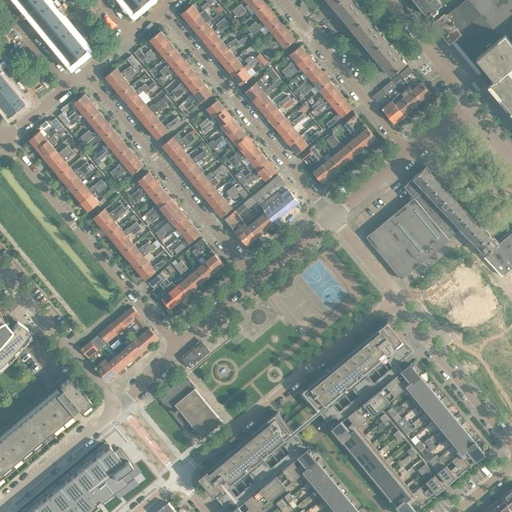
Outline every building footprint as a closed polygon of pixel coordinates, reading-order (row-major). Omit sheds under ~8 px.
[(44,0),(17,0),(20,3),(22,1),(30,12),(44,0)] [(51,37),(66,24),(46,0),(44,0),(30,12),(39,22),(37,24),(41,28),(43,26),(51,37)] [(140,7),(148,0),(123,0),(124,1),(125,0),(126,0),(135,11),(138,9),(140,7)] [(266,3),(263,0),(251,0),(248,3),(255,12),(266,3)] [(344,19),(352,28),(367,16),(354,0),(339,0),(333,5),(341,15),(340,15),(343,19),(344,19)] [(428,15),(442,3),(438,0),(415,0),(417,1),(415,2),(418,6),(420,5),(428,15)] [(511,0),(464,0),(446,15),(444,13),(432,23),(434,25),(433,25),(434,26),(435,25),(449,42),(450,41),(452,43),(452,42),(451,41),(454,39),(490,83),(488,85),(488,84),(487,85),(511,114),(511,0)] [(273,12),(266,3),(255,12),(262,21),(273,12)] [(192,4),(181,13),(188,22),(199,13),(192,4)] [(233,10),(236,13),(243,7),(241,4),(236,7),(233,10)] [(238,16),(246,10),(243,7),(236,13),(238,16)] [(196,31),(207,22),(203,18),(208,14),(204,9),(199,13),(188,22),(196,31)] [(274,13),(273,12),(262,21),(258,25),(261,28),(261,29),(266,25),(270,30),(280,21),(274,13)] [(363,42),(372,52),(387,39),(367,16),(352,28),(360,38),(359,39),(363,42)] [(219,27),(226,21),(224,18),(216,24),(219,27)] [(226,21),(219,27),(221,30),(229,24),(226,21)] [(250,31),(258,25),(255,21),(248,28),(250,31)] [(270,30),(277,38),(288,30),(280,21),(270,30)] [(203,40),(214,31),(207,22),(196,31),(203,40)] [(88,50),(66,24),(51,37),(60,47),(58,49),(62,53),(64,52),(73,63),(75,60),(75,61),(77,59),(88,50)] [(250,31),(253,34),(261,28),(258,25),(250,31)] [(219,27),(214,31),(203,40),(211,49),(221,40),(217,35),(222,31),(221,30),(219,27)] [(149,39),(157,48),(168,39),(160,30),(149,39)] [(285,48),(295,39),(288,30),(277,38),(273,42),(275,46),(276,46),(281,43),(285,48)] [(242,37),(238,41),(233,45),(236,48),(245,41),(242,37)] [(175,48),(168,39),(157,48),(164,57),(175,48)] [(265,49),(273,42),(270,39),(263,45),(265,49)] [(406,63),(387,39),(372,52),(379,61),(379,62),(382,66),(383,65),(391,75),(406,63)] [(222,40),(221,40),(211,49),(218,58),(229,49),(233,45),(231,42),(230,41),(226,45),(222,40)] [(265,49),(268,52),(275,46),(273,42),(265,49)] [(297,63),(308,54),(300,45),(290,54),(294,59),(289,63),(290,64),(290,63),(293,67),(297,63)] [(146,57),(138,48),(134,52),(141,61),(146,57)] [(182,57),(175,48),(164,57),(169,62),(164,66),(165,67),(167,70),(172,66),(182,57)] [(236,58),(229,49),(218,58),(225,67),(236,58)] [(147,62),(155,55),(152,52),(147,56),(146,57),(144,59),(147,62)] [(134,67),(139,63),(131,54),(127,58),(134,67)] [(258,61),(263,66),(267,62),(259,54),(255,57),(258,61)] [(315,63),(308,54),(297,63),(304,72),(315,63)] [(179,75),(190,66),(182,57),(172,66),(179,75)] [(248,63),(251,67),(258,61),(255,57),(253,59),(248,63)] [(241,63),(236,58),(225,67),(233,75),(243,67),(241,63)] [(240,84),(251,76),(247,70),(251,67),(248,63),(243,67),(233,75),(240,84)] [(290,63),(282,70),(285,74),(293,67),(290,63)] [(320,69),(315,63),(304,72),(300,75),(304,81),(297,87),(293,90),(296,94),(300,91),(312,80),(323,72),(320,69)] [(197,75),(190,66),(179,75),(186,84),(197,75)] [(413,71),(409,66),(399,73),(403,78),(413,71)] [(105,76),(113,85),(123,76),(116,67),(105,76)] [(295,70),(293,67),(285,74),(287,77),(295,70)] [(268,72),(276,81),(280,77),(272,69),(268,72)] [(330,80),(323,72),(312,80),(300,91),(303,95),(315,85),(319,89),(330,80)] [(186,84),(194,93),(205,84),(197,75),(186,84)] [(10,114),(25,102),(4,76),(0,79),(0,104),(1,103),(10,114)] [(131,85),(123,76),(113,85),(120,94),(131,85)] [(260,109),(271,100),(267,95),(272,92),(270,90),(282,81),(280,77),(276,81),(263,91),(253,100),(260,109)] [(330,80),(319,89),(323,94),(318,98),(319,99),(322,102),(327,98),(337,89),(335,86),(330,80)] [(395,86),(393,84),(391,81),(382,88),(386,93),(395,86)] [(413,82),(409,85),(421,99),(430,92),(421,81),(416,85),(413,82)] [(256,82),(245,91),(253,100),(263,91),(256,82)] [(189,112),(212,93),(205,84),(194,93),(197,97),(193,101),(194,102),(186,109),(189,112)] [(127,103),(138,94),(131,85),(120,94),(127,103)] [(401,92),(412,107),(421,99),(409,85),(401,92)] [(372,96),(376,101),(386,93),(382,88),(372,96)] [(334,107),(345,98),(337,89),(327,98),(322,102),(325,106),(330,102),(334,107)] [(127,103),(135,112),(145,103),(150,99),(146,94),(143,90),(138,94),(127,103)] [(404,114),(412,107),(401,92),(392,100),(404,114)] [(81,111),(92,102),(84,93),(77,99),(74,102),(78,107),(73,111),(74,112),(67,117),(70,120),(70,121),(77,115),(81,111)] [(154,104),(149,108),(145,103),(135,112),(142,121),(153,112),(157,108),(162,104),(165,101),(168,99),(165,95),(154,104)] [(288,95),(280,102),(283,105),(291,98),(288,95)] [(285,108),(297,99),(294,95),(291,98),(283,105),(285,108)] [(337,120),(352,107),(345,98),(334,107),(338,112),(333,116),(334,117),(337,120)] [(206,108),(214,117),(225,108),(217,99),(206,108)] [(319,99),(311,106),(314,109),(322,102),(319,99)] [(267,118),(278,109),(271,100),(260,109),(267,118)] [(406,116),(404,114),(392,100),(383,107),(381,108),(383,109),(394,122),(400,117),(402,119),(405,116),(405,117),(406,116)] [(165,101),(162,104),(157,108),(160,111),(168,105),(165,101)] [(99,111),(92,102),(81,111),(88,120),(99,111)] [(325,106),(322,102),(314,109),(317,112),(325,106)] [(232,117),(225,108),(214,117),(221,126),(232,117)] [(285,117),(278,109),(267,118),(275,126),(285,117)] [(70,120),(63,111),(58,115),(65,124),(69,122),(70,121),(70,120)] [(88,120),(96,129),(106,120),(99,111),(88,120)] [(352,121),(357,116),(354,111),(345,119),(348,122),(351,126),(354,123),(352,121)] [(142,121),(149,130),(160,121),(153,112),(142,121)] [(295,119),(298,122),(306,116),(303,113),(295,119)] [(77,115),(70,121),(69,122),(71,125),(79,118),(77,115)] [(169,123),(172,126),(180,119),(177,116),(169,123)] [(297,123),(300,126),(308,119),(306,116),(298,122),(297,123)] [(51,121),(58,130),(63,126),(55,117),(51,121)] [(239,126),(232,117),(221,126),(229,135),(239,126)] [(293,126),(286,118),(285,117),(275,126),(282,135),(293,126)] [(334,117),(326,123),(329,127),(337,120),(334,117)] [(206,118),(199,124),(201,127),(209,121),(206,118)] [(106,120),(96,129),(103,138),(114,129),(106,120)] [(306,127),(308,129),(316,122),(314,120),(306,127)] [(160,121),(149,130),(157,139),(168,130),(160,121)] [(212,124),(209,121),(201,127),(204,130),(212,124)] [(355,131),(351,126),(348,122),(345,125),(351,133),(351,134),(354,137),(349,141),(358,152),(367,145),(358,134),(355,131)] [(358,134),(367,145),(370,142),(371,144),(376,140),(375,138),(376,137),(364,123),(355,131),(358,134)] [(56,132),(59,135),(65,130),(63,126),(58,130),(56,132)] [(236,144),(247,135),(239,126),(229,135),(236,144)] [(300,135),(293,126),(282,135),(289,144),(300,135)] [(40,130),(29,139),(36,148),(47,139),(53,134),(57,131),(54,128),(49,132),(44,136),(40,130)] [(106,151),(110,147),(121,138),(114,129),(103,138),(107,143),(102,147),(103,148),(106,151)] [(196,132),(194,129),(182,138),(185,141),(192,135),(196,132)] [(81,136),(84,139),(91,133),(89,130),(81,136)] [(309,137),(312,141),(320,134),(317,131),(309,137)] [(84,139),(86,142),(94,136),(91,133),(84,139)] [(36,148),(44,157),(54,148),(51,144),(57,139),(53,134),(47,139),(36,148)] [(333,134),(330,137),(336,144),(339,142),(333,134)] [(187,144),(195,138),(192,135),(185,141),(187,144)] [(254,144),(247,135),(236,144),(243,153),(254,144)] [(297,153),(308,144),(300,135),(289,144),(297,153)] [(162,145),(169,154),(180,145),(185,141),(182,138),(182,137),(177,141),(173,136),(162,145)] [(224,139),(221,136),(213,142),(212,140),(208,143),(213,148),(216,145),(224,139)] [(336,144),(330,137),(327,139),(333,147),(336,144)] [(114,151),(118,156),(129,147),(121,138),(110,147),(106,151),(98,157),(95,160),(98,165),(101,162),(100,161),(108,154),(109,155),(114,151)] [(226,142),(224,139),(216,145),(219,148),(226,142)] [(349,141),(340,149),(349,160),(358,152),(349,141)] [(251,161),(261,152),(254,144),(243,153),(251,161)] [(188,154),(180,145),(169,154),(177,163),(188,154)] [(59,154),(54,148),(44,157),(51,166),(62,157),(67,153),(71,149),(69,146),(64,150),(59,154)] [(121,168),(125,165),(136,156),(129,147),(118,156),(122,161),(117,165),(118,165),(110,171),(113,175),(121,168)] [(103,148),(92,158),(95,160),(98,157),(106,151),(103,148)] [(313,158),(316,156),(312,151),(309,148),(300,156),(304,160),(310,155),(313,158)] [(205,149),(197,156),(199,159),(201,158),(207,153),(205,149)] [(319,159),(322,157),(315,149),(312,151),(316,156),(319,159)] [(349,160),(340,149),(331,156),(340,167),(349,160)] [(269,161),(261,152),(251,161),(255,166),(250,170),(251,171),(253,174),(258,170),(269,161)] [(204,161),(210,156),(207,153),(201,158),(204,161)] [(236,153),(228,160),(231,163),(239,156),(236,153)] [(192,159),(188,154),(177,163),(184,172),(195,163),(199,159),(197,156),(196,155),(192,159)] [(143,165),(136,156),(125,165),(121,168),(113,175),(116,178),(123,172),(124,173),(129,169),(133,174),(143,165)] [(241,160),(239,156),(231,163),(234,166),(241,160)] [(331,156),(322,164),(331,174),(340,167),(331,156)] [(69,166),(62,157),(51,166),(58,175),(69,166)] [(199,159),(195,163),(184,172),(191,181),(202,172),(203,171),(200,166),(205,162),(204,161),(201,158),(199,159)] [(87,161),(79,168),(81,171),(86,167),(89,165),(87,161)] [(276,170),(269,161),(258,170),(253,174),(252,175),(255,178),(256,179),(261,174),(265,179),(276,170)] [(319,166),(313,171),(322,182),(323,181),(324,183),(329,179),(328,177),(331,174),(322,164),(320,161),(317,163),(319,166)] [(206,176),(202,172),(191,181),(199,189),(222,170),(226,167),(223,164),(211,174),(210,172),(206,176)] [(66,184),(77,175),(69,166),(58,175),(66,184)] [(458,229),(484,256),(498,243),(480,225),(472,216),(425,166),(418,172),(404,186),(413,197),(366,236),(401,278),(449,239),(458,229)] [(226,167),(222,170),(199,189),(206,198),(217,189),(213,185),(218,181),(217,180),(225,174),(228,171),(226,167)] [(148,171),(138,180),(142,185),(145,189),(156,180),(148,171)] [(253,174),(251,171),(243,178),(246,181),(253,174)] [(84,184),(77,175),(66,184),(73,193),(84,184)] [(252,175),(246,181),(249,184),(255,178),(252,175)] [(277,175),(270,181),(273,185),(278,191),(292,207),(299,201),(297,198),(298,197),(294,193),(293,194),(290,190),(290,191),(285,185),(277,175)] [(101,179),(93,185),(96,189),(104,182),(101,179)] [(140,193),(133,199),(135,203),(143,196),(143,197),(148,193),(153,198),(163,189),(156,180),(145,189),(140,193)] [(106,185),(104,182),(96,189),(99,192),(106,185)] [(81,202),(91,193),(84,184),(73,193),(81,202)] [(234,185),(226,192),(229,195),(237,188),(234,185)] [(239,191),(237,188),(229,195),(231,198),(239,191)] [(96,189),(91,193),(81,202),(88,211),(99,202),(94,196),(99,192),(96,189)] [(163,189),(153,198),(157,203),(160,207),(171,198),(163,189)] [(206,198),(214,207),(224,198),(217,189),(206,198)] [(138,190),(130,196),(133,199),(140,193),(138,190)] [(278,191),(269,198),(283,214),(292,207),(278,191)] [(249,207),(256,201),(252,196),(245,201),(249,207)] [(0,197),(0,230),(69,314),(86,301),(0,197)] [(156,210),(147,217),(151,222),(164,212),(167,216),(178,207),(171,198),(160,207),(156,210)] [(232,207),(224,198),(214,207),(221,216),(232,207)] [(261,206),(265,211),(274,222),(283,214),(269,198),(261,206)] [(238,213),(246,206),(243,203),(235,210),(238,213)] [(114,210),(116,213),(124,207),(121,204),(114,210)] [(119,217),(127,210),(124,207),(116,213),(119,217)] [(153,207),(145,214),(147,217),(156,210),(153,207)] [(171,220),(161,228),(165,233),(169,229),(175,224),(185,215),(178,207),(167,216),(171,220)] [(104,208),(93,217),(101,226),(111,217),(104,208)] [(253,242),(252,240),(257,237),(248,226),(246,223),(238,213),(235,210),(225,218),(235,230),(242,239),(246,243),(247,245),(248,244),(249,245),(253,242)] [(274,222),(265,211),(256,218),(265,229),(274,222)] [(101,226),(108,235),(119,226),(115,221),(119,217),(116,213),(111,217),(101,226)] [(185,215),(175,224),(178,228),(182,233),(193,224),(185,215)] [(257,236),(265,229),(256,218),(254,216),(246,223),(248,226),(257,237),(257,236)] [(138,225),(136,222),(128,228),(131,231),(138,225)] [(193,224),(182,233),(190,242),(200,233),(193,224)] [(141,228),(138,225),(131,231),(133,234),(141,228)] [(116,244),(126,235),(119,226),(108,235),(116,244)] [(165,233),(162,235),(164,238),(172,232),(169,229),(165,233)] [(511,231),(498,243),(484,256),(502,275),(511,266),(511,231)] [(133,244),(126,235),(116,244),(123,253),(133,244)] [(197,250),(206,242),(202,237),(193,245),(197,250)] [(153,242),(150,244),(145,249),(148,252),(156,246),(153,242)] [(130,261),(141,253),(133,244),(123,253),(130,261)] [(181,244),(174,250),(176,254),(184,247),(181,244)] [(202,256),(198,251),(196,248),(192,251),(199,259),(202,256)] [(203,257),(206,260),(215,271),(224,264),(215,253),(212,249),(203,257)] [(148,261),(141,253),(130,261),(137,270),(148,261)] [(215,271),(206,260),(197,268),(206,279),(215,271)] [(145,279),(156,270),(148,261),(137,270),(145,279)] [(181,261),(178,263),(184,271),(188,268),(181,261)] [(175,266),(181,273),(184,271),(178,263),(175,266)] [(197,268),(188,275),(197,286),(206,279),(197,268)] [(184,278),(179,283),(188,293),(197,286),(188,275),(184,271),(181,273),(181,274),(184,278)] [(161,279),(157,274),(148,282),(152,286),(161,279)] [(179,301),(188,293),(179,283),(175,286),(171,281),(169,282),(166,278),(163,280),(166,285),(170,290),(179,301)] [(161,298),(170,308),(179,301),(170,290),(161,298)] [(117,318),(125,327),(134,320),(144,332),(135,339),(144,350),(159,337),(156,334),(157,334),(154,329),(153,330),(150,327),(149,327),(139,315),(140,315),(132,305),(117,318)] [(0,364),(1,364),(5,360),(9,356),(12,352),(16,348),(18,350),(19,350),(23,345),(26,341),(29,336),(31,335),(30,334),(30,335),(27,333),(30,329),(29,329),(27,328),(16,321),(13,318),(7,326),(4,322),(4,321),(0,312),(0,364)] [(108,325),(116,335),(125,327),(117,318),(108,325)] [(302,390),(302,391),(302,392),(303,392),(309,399),(308,399),(308,400),(309,399),(318,410),(326,403),(320,395),(381,344),(383,347),(384,346),(382,345),(385,343),(390,349),(403,339),(395,328),(395,327),(394,328),(388,321),(389,320),(388,321),(388,320),(387,320),(387,321),(380,327),(379,326),(380,327),(379,327),(381,329),(374,335),(372,333),(372,332),(371,333),(372,334),(365,340),(364,339),(364,340),(357,346),(356,345),(356,346),(349,352),(348,352),(349,353),(341,359),(341,358),(340,358),(341,359),(334,365),(333,364),(333,365),(333,366),(326,371),(325,371),(326,372),(318,378),(318,377),(317,377),(318,378),(311,384),(310,383),(310,384),(310,385),(303,391),(302,390)] [(108,325),(99,333),(107,342),(116,335),(108,325)] [(90,340),(98,349),(107,342),(99,333),(90,340)] [(144,350),(135,339),(126,347),(135,357),(144,350)] [(108,361),(105,357),(105,358),(98,349),(90,340),(82,347),(80,348),(81,349),(82,349),(89,358),(95,365),(96,367),(97,367),(107,380),(109,379),(110,380),(114,377),(113,376),(117,372),(108,361)] [(202,341),(198,345),(205,354),(210,351),(202,341)] [(205,354),(198,345),(182,358),(185,363),(190,367),(205,354)] [(135,357),(126,347),(117,354),(126,365),(135,357)] [(126,365),(117,354),(108,361),(117,372),(126,365)] [(410,363),(395,376),(405,387),(421,374),(420,374),(413,366),(413,365),(412,366),(410,363)] [(421,374),(405,387),(404,388),(405,388),(411,396),(428,382),(427,382),(427,383),(420,375),(421,374)] [(170,387),(159,397),(185,429),(192,423),(203,437),(222,421),(195,388),(196,387),(185,375),(174,384),(175,385),(171,388),(170,387)] [(0,477),(3,475),(1,472),(72,413),(72,412),(77,408),(80,411),(91,402),(69,376),(58,385),(61,389),(56,393),(55,392),(0,438),(0,477)] [(395,376),(372,395),(381,407),(405,388),(404,388),(405,387),(395,376)] [(427,383),(428,383),(428,382),(411,396),(418,404),(435,391),(434,391),(427,383)] [(435,391),(418,404),(425,413),(441,399),(440,399),(434,392),(435,391)] [(358,427),(381,407),(372,395),(348,415),(357,427),(358,426),(358,427)] [(441,399),(425,413),(432,421),(448,407),(447,408),(441,400),(442,399),(441,399)] [(395,409),(400,414),(406,409),(401,404),(395,409)] [(448,408),(448,407),(432,421),(439,429),(455,416),(455,415),(454,416),(448,408)] [(222,456),(223,457),(215,463),(215,462),(214,463),(215,464),(216,466),(210,471),(208,469),(208,470),(207,469),(207,470),(200,476),(199,475),(200,476),(199,476),(200,477),(199,477),(199,478),(200,477),(206,484),(205,485),(206,484),(215,495),(227,484),(222,478),(225,476),(226,477),(226,476),(224,474),(278,430),(284,438),(292,431),(284,420),(284,419),(283,420),(278,413),(278,412),(277,412),(276,411),(276,412),(276,413),(269,419),(269,418),(268,418),(269,419),(262,425),(261,424),(260,424),(261,425),(254,431),(253,431),(253,432),(246,438),(245,437),(246,438),(238,444),(238,443),(237,444),(238,444),(231,450),(230,450),(230,451),(223,457),(222,456)] [(342,440),(357,427),(348,415),(333,428),(335,430),(334,431),(335,430),(342,439),(342,440)] [(446,437),(462,424),(461,424),(455,417),(455,416),(439,429),(446,437)] [(446,437),(453,446),(469,432),(468,433),(462,425),(462,424),(446,437)] [(349,447),(348,448),(349,448),(365,435),(358,427),(358,426),(357,427),(342,440),(343,439),(349,447)] [(404,430),(410,439),(415,435),(408,427),(404,430)] [(460,454),(476,441),(476,440),(475,441),(468,433),(469,433),(469,432),(453,446),(459,454),(460,454)] [(355,456),(372,443),(365,435),(349,448),(350,448),(356,456),(355,456)] [(476,441),(460,454),(470,465),(465,459),(471,454),(476,460),(485,453),(483,450),(483,449),(482,450),(475,441),(476,441)] [(363,464),(362,464),(362,465),(378,451),(372,443),(355,456),(356,457),(356,456),(363,464)] [(432,449),(429,446),(426,448),(422,443),(417,447),(424,455),(430,450),(432,449)] [(115,453),(113,451),(109,445),(107,446),(101,451),(96,455),(95,456),(88,461),(84,465),(82,466),(78,470),(72,475),(70,477),(64,482),(59,485),(58,487),(53,490),(47,496),(45,497),(39,502),(34,506),(33,507),(28,511),(26,511),(89,511),(90,511),(96,506),(97,505),(95,503),(98,500),(100,501),(101,501),(133,477),(127,469),(132,466),(131,465),(127,459),(119,450),(115,453)] [(307,449),(292,461),(302,473),(318,460),(317,459),(317,460),(310,452),(310,451),(310,450),(309,451),(307,449)] [(424,455),(428,461),(431,458),(434,461),(439,457),(436,454),(434,456),(430,450),(424,455)] [(369,473),(385,460),(378,451),(362,465),(363,464),(370,472),(369,473)] [(470,465),(460,454),(459,454),(452,460),(456,465),(450,470),(446,465),(445,465),(438,472),(447,484),(456,476),(455,475),(460,470),(462,472),(470,465)] [(441,461),(439,457),(434,461),(437,464),(434,467),(438,472),(445,465),(441,461)] [(431,458),(428,461),(431,464),(434,467),(437,464),(434,461),(431,458)] [(318,460),(302,473),(301,473),(302,473),(308,481),(324,468),(323,468),(317,460),(318,460)] [(377,480),(376,481),(392,468),(385,460),(369,473),(370,473),(377,480)] [(292,461),(268,481),(278,493),(302,473),(301,473),(302,473),(292,461)] [(425,463),(422,466),(425,469),(427,472),(430,470),(428,466),(425,463)] [(324,469),(325,468),(324,468),(308,481),(315,490),(331,476),(330,477),(324,469)] [(383,489),(383,490),(399,476),(392,468),(376,481),(377,481),(384,489),(383,489)] [(140,476),(150,491),(159,485),(149,470),(140,476)] [(413,493),(422,505),(430,498),(429,496),(434,492),(436,493),(444,486),(434,474),(426,481),(430,486),(424,491),(420,486),(413,492),(413,493)] [(331,476),(315,490),(322,498),(338,485),(338,484),(337,485),(331,477),(331,476)] [(390,497),(390,498),(406,484),(399,476),(383,490),(384,489),(390,497)] [(254,511),(255,511),(278,493),(268,481),(245,501),(254,511),(255,511),(254,511)] [(397,506),(413,493),(413,492),(406,484),(390,498),(391,498),(397,505),(397,506)] [(338,485),(322,498),(329,506),(345,493),(344,493),(338,485)] [(511,509),(511,487),(501,496),(511,509)] [(345,493),(329,506),(333,511),(338,511),(352,501),(351,502),(345,494),(345,493)] [(422,505),(413,493),(397,506),(398,506),(402,511),(413,511),(416,510),(410,504),(417,499),(422,505)] [(511,511),(511,509),(501,496),(493,503),(500,511),(511,511)] [(254,511),(245,501),(230,511),(254,511)] [(351,502),(352,501),(338,511),(355,511),(359,510),(359,509),(358,510),(351,502)] [(181,511),(180,510),(180,509),(176,511),(168,502),(164,506),(163,506),(162,506),(162,507),(156,511),(181,511)] [(500,511),(493,503),(485,510),(486,511),(500,511)]
